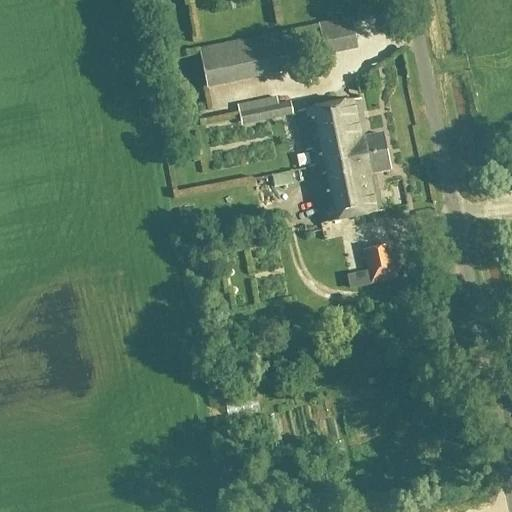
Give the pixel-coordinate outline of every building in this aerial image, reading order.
[(324,36),(329,54),(360,45),(354,27),(324,36)] [(208,86),(291,69),(286,45),(203,63),(208,86)] [(314,168),(384,154),(380,135),(366,138),(359,101),(296,113),(304,151),(311,150),(314,167),(314,168)] [(289,104),(238,115),(241,127),(292,117),(289,104)] [(314,168),(314,167),(307,169),(319,224),(381,212),(373,175),(388,172),(384,154),(314,168)] [(388,247),(363,251),(369,285),(395,281),(388,247)]
